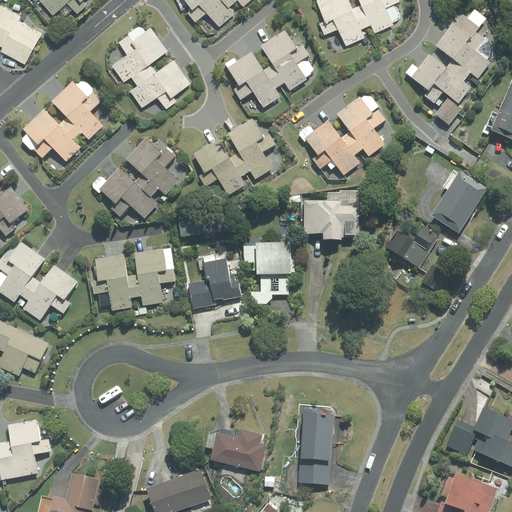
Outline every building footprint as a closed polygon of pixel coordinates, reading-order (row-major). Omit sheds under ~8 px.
[(40,0),(53,15),(60,8),(67,16),(74,9),(78,13),(88,5),(84,0),(40,0)] [(187,0),(193,6),(188,11),(197,21),(209,10),(222,25),(237,12),(232,6),(239,0),(244,6),(250,0),(187,0)] [(371,24),(375,32),(404,20),(396,3),(401,1),(400,0),(360,0),(362,4),(353,8),(349,0),(317,0),(326,19),(321,22),(326,33),(335,29),(339,27),(347,44),(366,36),(362,28),(371,24)] [(0,3),(0,45),(3,47),(1,51),(25,64),(43,32),(19,19),(21,15),(0,3)] [(407,73),(428,91),(424,96),(433,103),(429,109),(449,126),(463,110),(458,105),(473,87),(466,81),(472,74),(479,80),(493,63),(490,61),(486,40),(478,33),(482,28),(466,14),(420,69),(414,64),(407,73)] [(131,91),(142,107),(158,95),(168,108),(179,100),(175,94),(192,82),(176,59),(156,73),(150,64),(170,50),(152,25),(146,29),(143,24),(120,40),(129,52),(112,64),(125,83),(133,78),(138,86),(131,91)] [(239,83),(233,86),(241,99),(255,91),(265,108),(282,97),(277,89),(287,83),(292,91),(310,81),(299,63),(313,56),(306,45),(299,49),(288,31),(264,45),(274,62),(266,67),(256,50),(229,66),(239,83)] [(92,113),(103,103),(93,93),(96,91),(85,80),(79,86),(74,81),(53,102),(68,118),(60,126),(44,110),(24,129),(29,134),(23,139),(43,159),(54,149),(67,163),(82,148),(75,142),(83,134),(90,141),(105,126),(92,113)] [(511,88),(493,132),(511,139),(511,88)] [(322,170),(327,166),(332,172),(339,167),(346,176),(362,163),(357,157),(364,151),(369,158),(387,144),(376,130),(389,120),(368,93),(337,116),(349,132),(342,137),(331,121),(315,133),(310,126),(301,132),(318,154),(313,158),(322,170)] [(204,173),(199,176),(206,189),(220,180),(230,197),(248,187),(243,179),(253,173),(258,181),(275,170),(265,153),(278,145),(272,135),(265,139),(254,121),(230,135),(240,152),(231,157),(221,140),(194,156),(204,173)] [(102,175),(92,187),(101,195),(103,192),(115,203),(111,207),(122,218),(132,207),(145,220),(159,204),(152,198),(160,190),(167,196),(181,181),(168,168),(178,157),(167,148),(162,153),(147,139),(127,160),(143,175),(135,183),(120,169),(108,181),(102,175)] [(0,226),(8,237),(17,230),(13,225),(30,211),(12,187),(0,195),(0,194),(0,182),(5,179),(0,171),(0,226)] [(489,188),(462,172),(434,217),(461,233),(489,188)] [(325,235),(325,241),(345,242),(346,236),(357,236),(358,224),(361,224),(362,208),(344,207),(344,204),(307,202),(306,234),(325,235)] [(231,218),(180,222),(181,237),(232,233),(231,218)] [(425,226),(418,238),(408,232),(406,236),(397,230),(386,248),(395,253),(392,257),(403,265),(404,263),(411,268),(413,264),(421,269),(431,253),(428,250),(438,235),(425,226)] [(4,257),(0,255),(0,293),(15,304),(20,296),(30,302),(25,310),(43,322),(53,307),(64,315),(71,304),(66,301),(79,282),(55,266),(43,284),(34,277),(46,258),(22,242),(19,247),(13,243),(4,257)] [(259,246),(246,245),(245,264),(259,264),(258,275),(293,276),(294,244),(259,243),(259,246)] [(125,255),(97,259),(98,268),(91,269),(96,296),(110,294),(113,311),(134,308),(133,300),(145,298),(146,306),(166,303),(163,289),(177,287),(171,247),(135,253),(139,275),(128,276),(125,255)] [(233,276),(230,260),(217,262),(216,256),(204,258),(208,281),(189,284),(194,310),(217,306),(216,301),(242,297),(238,275),(233,276)] [(451,277),(433,265),(422,281),(440,293),(451,277)] [(0,320),(0,351),(6,354),(0,366),(0,367),(21,377),(25,369),(36,374),(50,344),(0,320)] [(511,419),(486,408),(477,429),(460,421),(448,447),(468,456),(471,449),(509,466),(508,468),(511,469),(511,419)] [(335,416),(308,415),(306,460),(300,460),(299,484),(332,486),(335,416)] [(36,455),(52,452),(50,438),(42,439),(39,421),(10,427),(12,442),(0,444),(0,480),(39,473),(36,455)] [(264,435),(240,430),(239,434),(221,431),(215,462),(262,470),(267,444),(262,443),(264,435)] [(180,511),(212,501),(201,470),(147,489),(155,511),(180,511)] [(103,479),(76,473),(69,501),(55,498),(52,511),(87,511),(88,509),(96,511),(103,479)] [(491,511),(499,489),(458,476),(449,504),(442,502),(438,511),(463,511),(464,511),(467,511),(491,511)]
